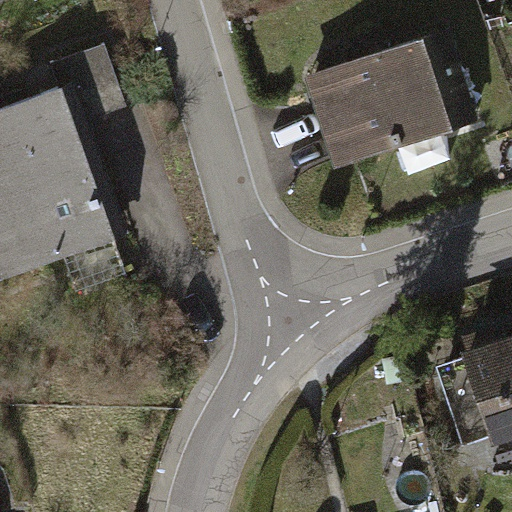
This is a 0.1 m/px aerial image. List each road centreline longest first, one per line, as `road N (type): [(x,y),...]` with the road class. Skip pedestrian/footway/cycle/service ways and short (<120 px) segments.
road 1 (residential): [(305,328),(245,199),(183,0)]
road 2 (residential): [(305,328),(420,258),(511,230)]
road 3 (residential): [(199,511),(226,430),(305,328)]
